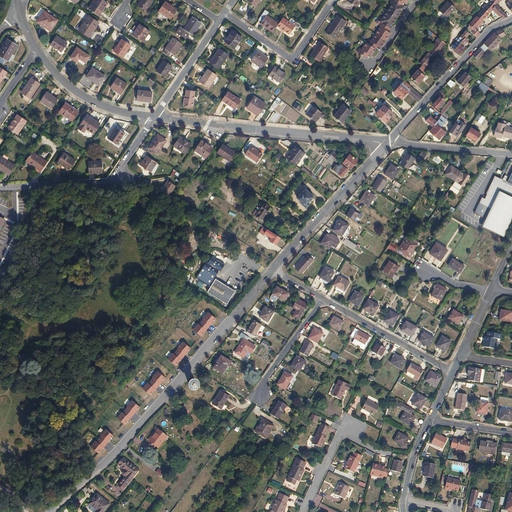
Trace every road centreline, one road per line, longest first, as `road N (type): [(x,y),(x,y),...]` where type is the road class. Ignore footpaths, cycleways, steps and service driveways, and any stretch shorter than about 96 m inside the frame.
road 1 (residential): [(273,271),(117,450),(52,511)]
road 2 (residential): [(389,142),(153,117)]
road 3 (residential): [(511,20),(490,29),(389,142)]
road 4 (residential): [(389,142),(273,271)]
road 5 (residential): [(224,13),(291,59),(332,0)]
road 6 (residential): [(322,300),(452,370)]
road 7 (residential): [(33,50),(80,98),(153,117)]
road 8 (residential): [(511,154),(389,142)]
